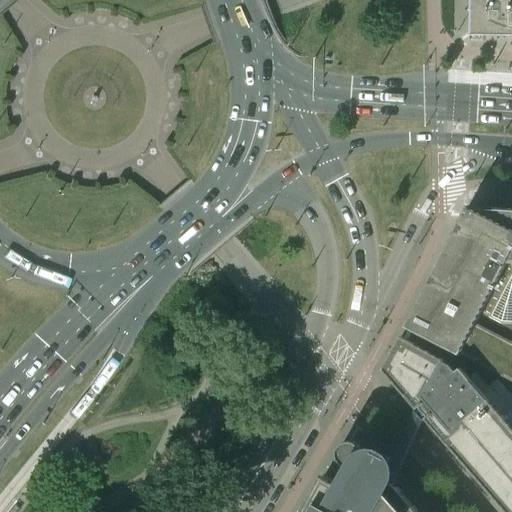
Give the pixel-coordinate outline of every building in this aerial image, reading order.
[(511,0),(474,0),(474,36),(511,36),(511,0)] [(511,209),(468,207),(406,327),(511,380),(511,209)] [(445,361),(407,340),(401,337),(401,338),(383,370),(384,371),(389,377),(399,389),(412,403),(417,409),(419,408),(395,461),(389,476),(394,482),(400,478),(426,419),(507,511),(511,511),(511,426),(483,394),(461,368),(458,371),(452,365),(445,361)] [(511,396),(498,381),(483,394),(511,426),(511,396)] [(338,476),(338,477),(339,478),(340,479),(340,480),(338,483),(324,476),(304,511),(419,511),(398,486),(394,482),(389,476),(395,461),(395,460),(392,456),(389,453),(387,452),(384,450),(381,448),(377,447),(372,447),(370,447),(364,449),(360,445),(359,444),(357,442),(354,442),(351,441),(348,441),(346,442),(344,443),(342,444),(341,446),(340,448),(339,450),(338,451),(338,453),(338,454),(338,456),(338,458),(339,459),(340,461),(341,463),(346,469),(344,472),(343,472),(342,472),(341,472),(339,473),(339,474),(338,475),(338,476)]
